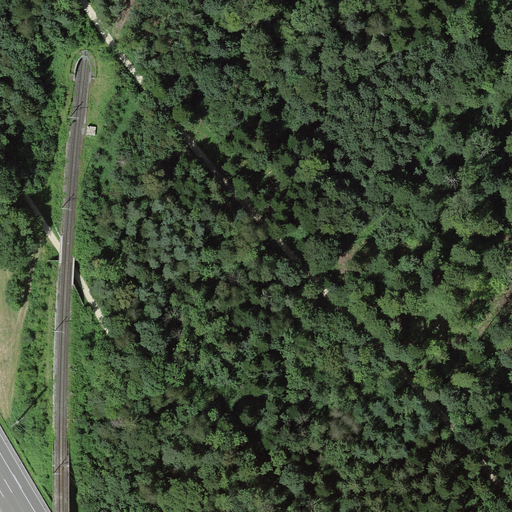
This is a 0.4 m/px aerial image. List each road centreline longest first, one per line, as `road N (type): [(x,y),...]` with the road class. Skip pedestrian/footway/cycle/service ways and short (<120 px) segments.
road 1 (track): [(511,502),(235,193),(83,0)]
road 2 (track): [(226,511),(0,154)]
road 3 (track): [(70,79),(37,213)]
